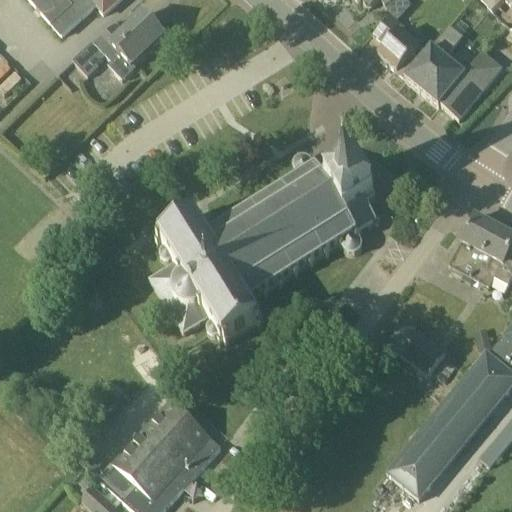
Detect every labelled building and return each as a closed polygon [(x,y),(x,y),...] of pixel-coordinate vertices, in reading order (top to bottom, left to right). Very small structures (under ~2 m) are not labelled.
[(125,0),(25,0),(50,29),(51,28),(62,41),(82,23),(96,10),(104,19),(125,0)] [(352,0),(359,8),(362,6),(369,14),(380,5),(385,11),(399,0),(352,0)] [(475,0),(487,12),(500,0),(499,0),(475,0)] [(511,0),(499,0),(500,0),(511,12),(511,0)] [(136,73),(133,71),(165,40),(144,18),(125,37),(115,27),(93,48),(92,47),(72,66),(85,80),(105,61),(110,67),(107,70),(123,86),(136,73)] [(386,51),(378,61),(405,85),(418,69),(435,49),(428,43),(419,53),(408,43),(401,36),(404,32),(390,19),(372,39),(386,51)] [(449,32),(435,49),(418,69),(405,85),(439,113),(440,111),(458,127),(503,78),(485,62),(466,83),(445,65),(462,43),(449,32)] [(27,80),(39,69),(17,46),(5,58),(27,80)] [(295,179),(296,180),(298,184),(285,192),(283,189),(280,191),(282,194),(270,201),(268,198),(265,200),(267,203),(255,211),(253,208),(250,210),(252,213),(240,220),(238,217),(234,219),(236,222),(224,230),(222,227),(219,229),(221,232),(209,239),(207,236),(204,238),(197,227),(200,225),(198,221),(194,224),(192,220),(189,222),(191,225),(162,243),(161,240),(157,242),(159,244),(154,247),(157,253),(162,250),(164,253),(163,253),(161,255),(160,256),(160,258),(160,259),(160,260),(160,261),(160,262),(161,263),(161,264),(163,265),(164,266),(166,267),(168,267),(169,267),(171,266),(172,265),(175,270),(149,286),(183,340),(208,323),(211,330),(210,331),(209,332),(208,333),(208,334),(207,336),(208,337),(208,338),(209,340),(211,342),(212,342),(213,342),(215,343),(216,343),(218,342),(219,341),(221,345),(218,347),(220,350),(224,348),(226,352),(230,350),(228,347),(256,329),(258,332),(261,330),(259,327),(262,324),(259,321),(257,322),(249,311),(252,308),(250,305),(263,298),(265,301),(268,300),(266,296),(278,289),(280,292),(283,290),(281,287),(293,279),(295,283),(298,281),(296,278),(308,270),(310,273),(313,271),(311,267),(323,260),(325,263),(329,261),(327,258),(340,250),(342,254),(343,256),(344,257),(346,258),(347,259),(349,260),(351,260),(352,260),(355,260),(356,259),(357,259),(358,258),(359,257),(360,256),(360,255),(361,254),(361,252),(362,251),(362,250),(362,249),(361,247),(361,246),(360,245),(360,244),(359,243),(357,239),(374,228),(376,232),(379,230),(377,227),(380,225),(379,222),(376,224),(367,210),(377,203),(357,171),(346,177),(337,163),(340,161),(339,158),(336,161),(334,157),(331,159),(333,162),(315,173),(313,168),(312,167),(310,165),(308,165),(306,164),(305,163),(303,163),(300,163),(298,164),(296,166),(295,167),(294,169),(293,170),(293,172),(293,173),(293,174),(294,176),(294,177),(295,179)] [(511,241),(475,221),(448,272),(489,293),(494,283),(508,290),(511,283),(511,241)] [(445,361),(404,329),(387,351),(428,383),(445,361)] [(511,329),(492,354),(488,359),(486,358),(387,479),(419,505),(511,391),(511,329)] [(492,354),(486,334),(474,337),(480,358),(492,354)] [(167,511),(221,454),(220,453),(172,410),(101,487),(128,511),(167,511)] [(112,511),(90,494),(79,507),(85,511),(112,511)]
